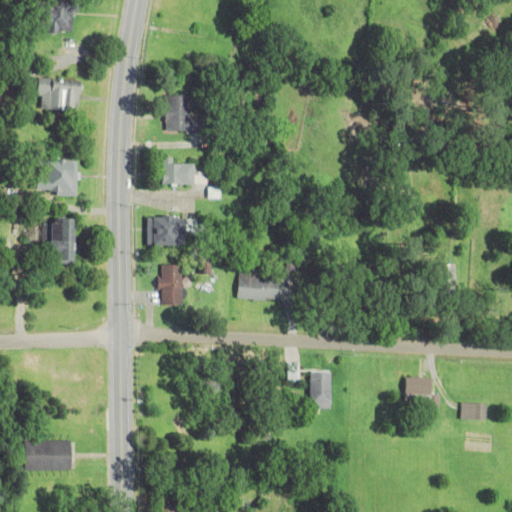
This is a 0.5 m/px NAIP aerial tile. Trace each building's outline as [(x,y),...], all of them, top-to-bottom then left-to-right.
[(70,32),(70,1),(26,1),(26,12),(35,12),(36,32),(70,32)] [(73,80),(30,80),(30,95),(36,96),(36,111),(73,111),(73,80)] [(205,133),(205,117),(185,117),(185,95),(160,95),(161,133),(205,133)] [(203,172),(188,172),(188,163),(168,163),(168,157),(157,157),(156,184),(203,184),(203,172)] [(33,179),(26,179),(26,195),(70,195),(70,160),(33,160),(33,179)] [(142,246),(194,246),(194,217),(142,217),(142,246)] [(70,219),(41,219),(41,263),(70,263),(70,219)] [(232,297),(272,302),(274,280),(254,278),(256,266),(236,264),(232,297)] [(178,265),(157,265),(157,304),(178,305),(178,265)] [(306,372),(306,409),(327,409),(327,372),(306,372)] [(426,408),(435,409),(436,395),(427,395),(428,379),(401,377),(399,400),(426,402),(426,408)] [(482,420),(482,405),(459,405),(459,420),(482,420)] [(67,443),(68,468),(26,470),(25,444),(67,443)]
